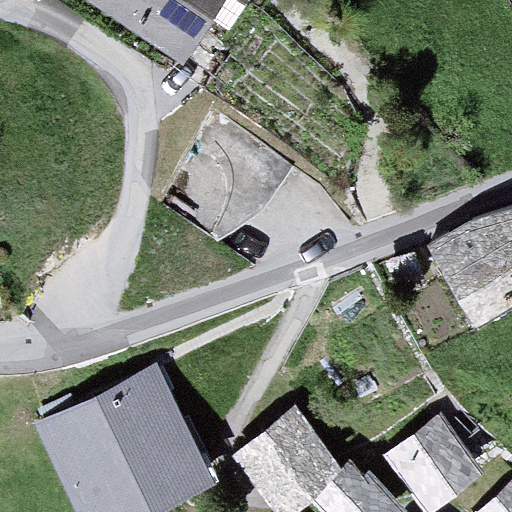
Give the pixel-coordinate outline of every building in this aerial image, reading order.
[(89,0),(174,57),(212,0),(89,0)] [(511,206),(431,255),(473,324),(511,300),(511,206)] [(35,425),(77,511),(136,511),(210,476),(155,366),(35,425)] [(234,450),(276,511),(341,467),(299,406),(234,450)] [(428,416),(377,461),(420,511),(436,511),(479,475),(428,416)] [(320,506),(324,511),(402,511),(403,511),(363,468),(320,506)] [(511,511),(511,483),(477,511),(511,511)]
